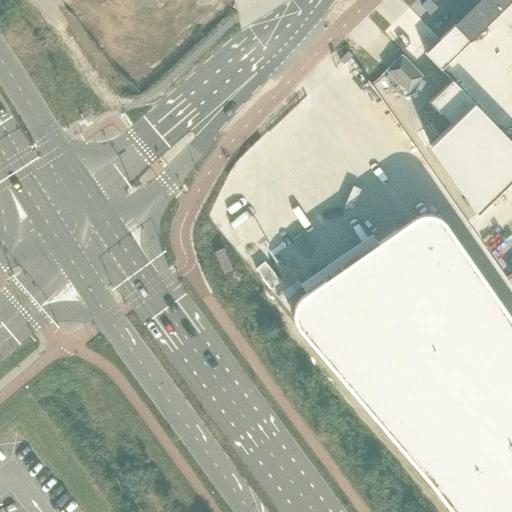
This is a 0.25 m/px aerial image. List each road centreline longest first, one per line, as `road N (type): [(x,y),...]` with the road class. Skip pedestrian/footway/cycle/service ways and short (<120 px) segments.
road 1 (secondary): [(311,511),(104,224)]
road 2 (secondary): [(70,252),(248,511)]
road 3 (tertiary): [(104,224),(185,160),(262,73),(288,27)]
road 4 (tertiary): [(288,27),(83,187)]
road 5 (secondary): [(83,187),(0,59)]
